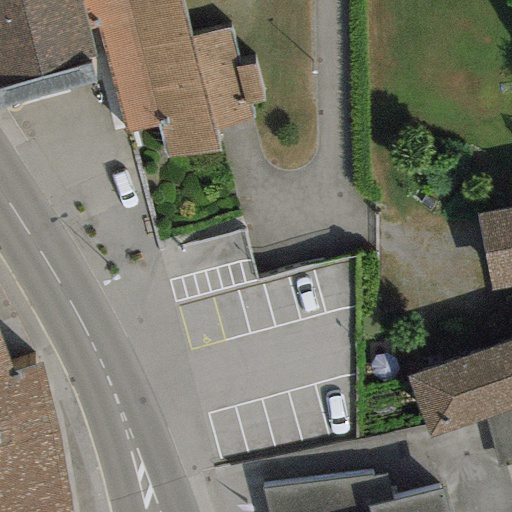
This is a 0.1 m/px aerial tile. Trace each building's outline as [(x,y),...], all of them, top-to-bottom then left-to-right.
[(0,0),(0,87),(104,57),(126,134),(157,125),(166,161),(219,151),(213,129),(250,120),(247,105),(262,101),(255,65),(238,67),(229,29),(189,40),(178,0),(0,0)] [(511,207),(475,215),(487,290),(509,287),(511,301),(511,340),(404,377),(426,438),(483,418),(511,408),(511,207)] [(163,241),(174,293),(257,274),(245,222),(163,241)] [(350,260),(276,264),(278,307),(332,303),(331,284),(352,282),(350,260)] [(0,374),(12,370),(0,342),(0,374)] [(0,450),(57,439),(40,363),(12,370),(0,374),(0,450)] [(511,463),(511,408),(483,418),(494,468),(511,463)] [(0,511),(68,511),(57,439),(0,450),(0,511)] [(387,476),(260,489),(266,511),(449,511),(445,490),(392,502),(387,476)]
